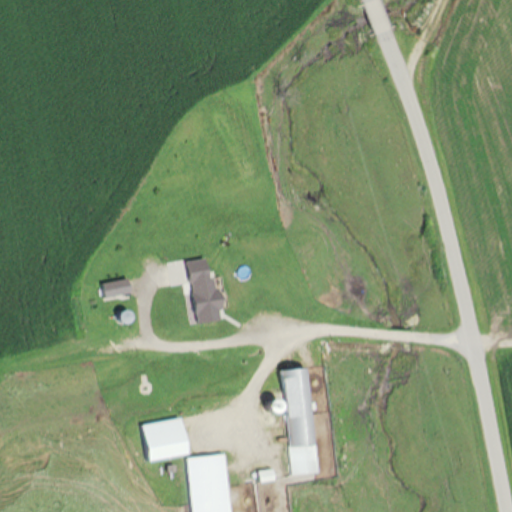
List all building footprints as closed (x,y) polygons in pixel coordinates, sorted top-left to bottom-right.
[(220,263),(224,281),(256,274),(252,255),(220,263)] [(232,323),(249,322),(249,308),(231,309),(232,323)] [(316,472),(306,365),(280,367),(284,421),(268,422),(269,437),(285,435),(289,474),(316,472)] [(147,459),(187,453),(180,416),(141,422),(147,459)] [(228,511),(224,452),(187,455),(191,511),(228,511)]
